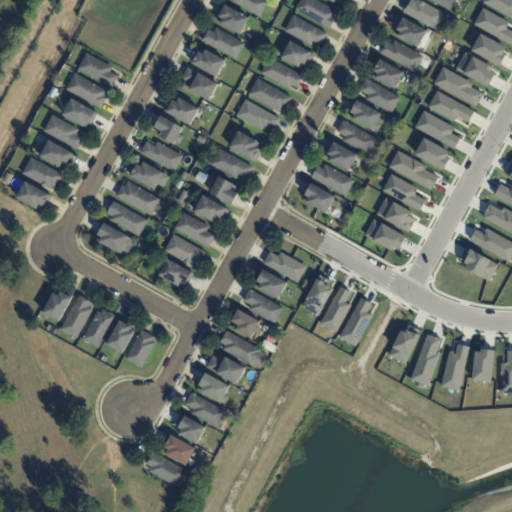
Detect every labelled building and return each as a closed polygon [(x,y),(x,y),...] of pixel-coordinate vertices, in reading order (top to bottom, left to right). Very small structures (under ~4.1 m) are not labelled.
[(231,0),(264,0),(268,2),(259,18),(229,2),(231,0)] [(313,0),(328,8),(336,12),(333,18),(335,19),(329,30),(294,11),(299,0),(313,0)] [(417,0),(421,2),(444,14),(435,32),(402,14),(404,10),(405,10),(410,0),(415,2),(415,0),(417,0)] [(454,0),(448,11),(428,0),(454,0)] [(511,18),(482,2),(483,0),(511,0),(511,18)] [(243,29),(239,36),(219,25),(222,21),(218,18),(224,6),(248,19),(243,29)] [(508,22),(505,28),(511,31),(511,41),(510,45),(473,24),(482,8),(508,22)] [(326,36),(320,47),(312,42),(309,47),(283,32),(292,16),(327,35),(326,36)] [(451,18),(456,21),(452,27),(447,25),(451,18)] [(397,31),(396,31),(397,30),(395,29),(398,24),(399,25),(402,19),(427,33),(417,49),(397,38),(400,33),(397,31)] [(202,40),(207,30),(213,33),(215,29),(244,45),(235,62),(201,42),(202,40)] [(480,34),(471,51),(499,66),(505,54),(502,53),(505,48),(480,34)] [(381,52),(386,43),(391,46),(394,41),(423,58),(414,74),(379,55),(381,52)] [(313,58),(308,68),(303,65),(301,69),(298,68),(297,69),(279,59),(288,42),(314,56),(313,58)] [(224,64),(216,79),(192,65),(199,53),(203,56),(205,51),(225,62),(224,64)] [(464,52),(455,69),(487,87),(494,74),(489,71),(491,67),(464,52)] [(112,69),(109,73),(117,77),(111,89),(76,71),(85,54),(112,69)] [(302,79),(296,89),(291,87),(289,91),(260,75),(269,59),(302,78),(302,79)] [(373,69),(375,66),(376,66),(379,61),(403,74),(394,91),(372,79),(374,74),(372,73),(373,72),(372,72),(373,69)] [(443,67),(433,84),(474,106),(475,104),(477,105),(483,94),(471,87),(473,83),(443,67)] [(212,95),(208,103),(188,91),(189,90),(184,87),(186,83),(182,81),(188,69),(218,85),(212,95)] [(103,90),(106,92),(103,98),(105,99),(99,110),(64,91),(73,74),(103,90)] [(407,74),(412,77),(408,85),(402,82),(407,74)] [(290,100),(285,110),(282,108),(279,114),(247,96),(257,80),(291,99),(290,100)] [(366,99),(367,96),(359,92),(366,80),(400,99),(391,115),(365,101),(366,99)] [(415,80),(420,82),(417,89),(412,87),(415,80)] [(436,91),(427,108),(453,122),(457,116),(467,122),(473,112),(436,91)] [(198,110),(189,127),(165,114),(171,102),(176,104),(178,99),(198,110)] [(96,115),(90,126),(87,124),(84,129),(80,126),(79,128),(59,117),(69,100),(93,114),(94,113),(97,114),(96,115)] [(279,121),(273,131),(268,128),(266,131),(263,129),(261,132),(235,117),(245,101),(279,120),(279,121)] [(352,121),(353,120),(350,118),(352,115),(350,114),(357,102),(381,116),(377,123),(382,127),(378,134),(373,131),(372,133),(352,121)] [(423,111),(414,127),(453,149),(459,139),(450,134),(454,128),(423,111)] [(77,131),(75,135),(83,139),(77,152),(42,133),(51,117),(77,131)] [(179,136),(185,139),(180,146),(175,143),(173,147),(158,139),(159,137),(157,136),(159,132),(154,129),(160,118),(182,129),(179,136)] [(342,140),(344,138),(336,134),(343,122),(377,141),(368,157),(341,142),(342,140)] [(260,148),(259,150),(262,151),(255,163),(252,162),(251,163),(227,149),(237,133),(261,146),(260,148)] [(200,137),(207,141),(204,146),(197,142),(200,137)] [(424,138),(414,155),(442,170),(448,158),(446,157),(449,152),(424,138)] [(74,157),(67,168),(64,166),(61,170),(58,168),(57,170),(37,158),(46,141),(74,157)] [(139,155),(145,143),(154,148),(156,143),(182,158),(173,174),(139,155)] [(359,157),(350,175),(329,164),(330,162),(329,162),(331,158),(328,157),(328,156),(327,155),(330,149),(332,150),(334,145),(359,157)] [(252,170),(245,181),(237,177),(235,181),(209,167),(218,150),(252,169),(252,170)] [(397,150),(388,168),(429,190),(430,188),(432,188),(438,177),(424,170),(426,166),(397,150)] [(62,177),(58,183),(57,183),(54,189),(51,187),(49,190),(45,188),(45,189),(40,186),(41,184),(26,176),(25,177),(21,175),(30,159),(62,177)] [(163,175),(154,192),(129,178),(136,166),(141,168),(143,164),(163,175)] [(312,177),(317,168),(322,170),(325,166),(354,182),(345,198),(311,180),(312,177)] [(391,174),(382,191),(419,211),(425,200),(414,194),(417,189),(391,174)] [(235,189),(233,192),(236,194),(229,207),(207,195),(212,187),(209,186),(213,178),(216,180),(216,178),(235,189)] [(178,181),(183,184),(179,191),(174,188),(178,181)] [(50,199),(44,209),(41,208),(39,211),(35,209),(33,211),(14,200),(15,198),(13,197),(16,191),(17,192),(23,182),(50,199)] [(134,187),(159,201),(150,218),(115,198),(121,186),(124,188),(127,183),(134,187)] [(335,199),(326,216),(305,205),(308,200),(304,198),(305,196),(303,196),(306,191),(308,191),(311,185),(335,199)] [(511,185),(509,190),(500,185),(494,196),(511,206),(511,185)] [(228,212),(222,222),(219,220),(218,221),(216,224),(213,222),(212,224),(192,212),(202,196),(225,210),(226,208),(229,210),(228,212)] [(385,198),(376,215),(408,232),(415,220),(410,217),(412,213),(385,198)] [(138,238),(108,222),(111,217),(106,214),(112,203),(147,222),(138,238)] [(511,212),(503,208),(501,211),(489,204),(483,215),(483,216),(482,218),(511,234),(511,212)] [(208,229),(206,233),(214,237),(207,249),(173,230),(183,214),(208,228),(208,229)] [(373,219),(365,236),(392,250),(393,247),(398,250),(406,237),(373,219)] [(128,238),(118,255),(99,244),(100,243),(98,242),(99,239),(96,238),(104,225),(128,238)] [(511,243),(486,229),(483,234),(475,230),(469,241),(508,263),(511,255),(511,243)] [(206,255),(204,258),(203,257),(198,267),(194,265),(193,267),(190,266),(189,267),(184,264),(185,263),(169,254),(169,255),(165,253),(174,236),(206,255)] [(146,252),(137,247),(140,242),(148,247),(146,252)] [(466,247),(458,260),(466,264),(464,268),(488,282),(497,265),(466,247)] [(270,254),(278,258),(280,254),(306,268),(297,284),(262,265),(269,254),(270,254)] [(192,277),(187,286),(184,285),(182,289),(178,287),(177,288),(157,277),(166,260),(190,274),(190,273),(194,274),(192,277)] [(282,294),(277,302),(258,290),(258,289),(256,288),(258,285),(256,284),(257,282),(255,282),(259,276),(259,277),(263,271),(287,285),(282,294)] [(319,275),(301,307),(318,316),(333,289),(329,287),(332,282),(319,275)] [(310,282),(306,290),(301,287),(304,280),(310,282)] [(340,286),(319,324),(335,333),(350,306),(345,303),(351,293),(340,286)] [(249,309),(250,307),(242,303),(248,291),(283,310),(274,326),(248,312),(249,309)] [(62,294),(72,300),(58,324),(42,314),(54,295),(58,297),(61,293),(62,294)] [(81,299),(90,304),(87,309),(91,311),(76,340),(60,332),(78,297),(81,299)] [(371,304),(367,312),(372,315),(355,347),(338,338),(360,298),(371,304)] [(111,315),(116,317),(97,350),(81,341),(97,313),(100,315),(102,311),(109,315),(109,314),(111,315)] [(235,332),(238,328),(231,324),(238,312),(259,324),(256,329),(262,333),(259,337),(254,334),(250,341),(235,332)] [(122,324),(131,329),(129,333),(133,336),(122,356),(106,347),(119,322),(122,324)] [(46,331),(49,325),(58,330),(55,336),(46,331)] [(402,328),(388,356),(405,364),(421,331),(408,325),(406,330),(402,328)] [(142,333),(154,339),(152,343),(155,345),(141,370),(125,361),(140,332),(142,333)] [(223,350),(225,347),(219,344),(226,333),(260,352),(251,368),(222,352),(223,350)] [(426,335),(410,380),(428,387),(440,354),(436,353),(441,339),(429,335),(429,336),(426,335)] [(449,351),(440,386),(459,391),(469,347),(457,344),(455,353),(449,351)] [(270,347),(276,350),(273,355),(268,352),(270,347)] [(480,349),(480,352),(474,351),(471,380),(490,382),(493,351),(480,349)] [(511,350),(506,350),(506,363),(503,363),(503,364),(500,364),(500,394),(511,393),(511,350)] [(244,371),(236,387),(216,375),(217,373),(207,368),(213,357),(218,359),(220,355),(226,358),(225,359),(245,370),(244,371)] [(200,394),(201,392),(199,391),(200,388),(198,387),(205,375),(229,389),(225,396),(230,399),(226,407),(221,404),(220,405),(200,394)] [(191,413),(192,411),(184,407),(191,395),(225,414),(216,430),(190,415),(191,413)] [(205,430),(196,447),(178,437),(180,432),(177,430),(178,429),(175,427),(181,416),(205,430)] [(194,451),(185,468),(165,457),(166,455),(164,454),(165,451),(163,449),(170,438),(194,451)] [(149,471),(150,469),(146,466),(152,455),(186,474),(177,490),(148,474),(149,471)]
